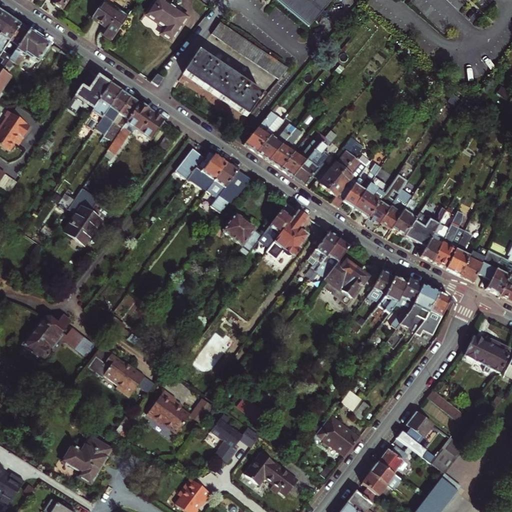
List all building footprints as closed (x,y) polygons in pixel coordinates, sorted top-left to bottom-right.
[(55,0),(52,5),(62,11),(68,0),(55,0)] [(277,0),(310,27),(331,2),(329,0),(277,0)] [(190,22),(159,1),(148,17),(167,30),(163,36),(175,44),(190,22)] [(102,4),(92,18),(106,29),(102,35),(113,42),(127,22),(102,4)] [(0,34),(11,18),(2,12),(0,15),(0,34)] [(10,41),(21,25),(11,18),(0,34),(0,44),(5,38),(10,41)] [(220,24),(212,36),(279,81),(288,70),(220,24)] [(30,31),(21,25),(10,41),(0,54),(0,56),(8,62),(30,31)] [(30,31),(8,62),(7,64),(6,65),(9,67),(12,62),(14,63),(19,54),(24,58),(25,55),(29,57),(28,60),(33,64),(37,63),(39,64),(51,45),(30,31)] [(261,96),(198,54),(183,75),(247,118),(261,96)] [(3,70),(0,73),(0,92),(12,76),(3,70)] [(162,80),(156,76),(150,83),(157,88),(162,80)] [(110,85),(98,77),(89,91),(82,87),(75,97),(94,109),(95,107),(110,85)] [(98,125),(121,92),(110,85),(95,107),(99,110),(98,112),(99,113),(93,121),(98,125)] [(108,131),(114,122),(130,98),(121,92),(98,125),(108,131)] [(130,98),(114,122),(117,125),(108,139),(114,142),(139,105),(130,98)] [(114,142),(108,150),(115,155),(130,132),(126,129),(128,126),(150,141),(164,121),(139,105),(114,142)] [(6,117),(0,125),(0,143),(9,149),(18,134),(22,136),(30,125),(7,110),(4,115),(6,117)] [(245,147),(256,154),(270,137),(263,133),(264,131),(266,132),(277,119),(271,114),(245,147)] [(270,137),(256,154),(268,162),(294,130),(288,126),(277,139),(279,140),(277,143),(270,137)] [(301,135),(294,130),(268,162),(280,170),(294,154),(287,149),(288,147),(290,148),(301,135)] [(292,179),(304,187),(312,177),(317,181),(326,169),(327,169),(322,165),(328,158),(323,153),(335,138),(330,133),(318,147),(292,179)] [(294,154),(280,170),(292,179),(318,147),(311,142),(301,155),(303,157),(301,159),(294,154)] [(320,185),(319,185),(327,192),(353,158),(359,150),(354,146),(347,155),(345,153),(330,172),(326,169),(317,181),(316,182),(320,185)] [(186,181),(208,153),(205,151),(202,156),(192,150),(175,172),(186,181)] [(214,181),(227,164),(209,152),(208,153),(186,181),(188,183),(192,179),(197,183),(200,182),(206,175),(214,181)] [(338,210),(343,203),(366,168),(353,158),(327,192),(335,197),(330,205),(338,210)] [(228,209),(232,203),(250,180),(227,164),(214,181),(205,192),(216,199),(210,207),(223,216),(228,209)] [(383,196),(367,220),(377,226),(379,224),(400,192),(396,188),(400,182),(405,185),(414,173),(403,166),(383,196)] [(366,168),(343,203),(353,210),(374,179),(380,171),(377,169),(374,173),(366,168)] [(374,179),(379,183),(385,173),(380,169),(380,171),(374,179)] [(3,173),(0,178),(0,187),(9,193),(16,182),(3,173)] [(374,179),(353,210),(367,220),(383,196),(377,193),(382,185),(379,183),(374,179)] [(67,210),(67,211),(76,216),(65,233),(84,245),(100,221),(89,214),(98,200),(82,189),(67,210)] [(390,231),(391,229),(410,201),(412,198),(401,191),(400,192),(379,224),(390,231)] [(58,203),(66,208),(71,200),(63,195),(58,203)] [(391,229),(404,238),(416,220),(410,216),(415,210),(412,208),(415,204),(410,201),(391,229)] [(450,227),(432,263),(445,270),(465,231),(459,228),(463,218),(461,217),(468,204),(463,201),(450,227)] [(232,203),(228,209),(233,212),(236,206),(232,203)] [(268,249),(297,212),(287,204),(263,235),(268,239),(264,245),(268,249)] [(268,249),(266,252),(276,260),(283,251),(284,254),(287,257),(291,256),(294,258),(300,250),(299,249),(308,237),(302,233),(311,221),(297,212),(268,249)] [(416,220),(404,238),(425,248),(445,214),(442,212),(439,216),(438,215),(435,222),(419,215),(416,220)] [(420,257),(432,263),(450,227),(443,224),(445,221),(447,220),(449,216),(445,214),(425,248),(420,257)] [(246,258),(262,236),(236,216),(223,232),(242,247),(239,252),(246,258)] [(445,270),(459,277),(472,252),(475,245),(469,242),(477,226),(473,225),(475,222),(470,220),(465,231),(445,270)] [(308,279),(339,240),(329,233),(314,252),(310,258),(316,262),(311,268),(305,277),(308,279)] [(350,247),(339,240),(308,279),(312,283),(326,265),(332,270),(340,260),(350,247)] [(305,263),(310,258),(314,252),(307,247),(293,266),(300,271),(305,263)] [(472,252),(459,277),(466,280),(473,284),(478,275),(486,259),(472,252)] [(486,259),(478,275),(490,281),(486,290),(500,297),(509,278),(503,275),(509,263),(489,253),(486,259)] [(310,258),(305,263),(311,268),(316,262),(310,258)] [(332,270),(325,280),(351,300),(367,278),(346,262),(344,264),(340,260),(332,270)] [(509,278),(511,272),(511,264),(509,263),(503,275),(509,278)] [(381,273),(372,290),(383,295),(381,298),(384,299),(394,279),(381,273)] [(500,297),(511,302),(511,279),(509,278),(500,297)] [(406,285),(394,279),(384,299),(378,307),(390,313),(396,305),(397,304),(406,285)] [(409,280),(406,285),(397,304),(404,307),(392,324),(397,328),(409,312),(422,286),(409,280)] [(409,312),(397,328),(385,344),(393,350),(406,332),(414,316),(424,321),(438,294),(422,286),(409,312)] [(450,300),(438,294),(424,321),(424,322),(415,333),(419,336),(422,331),(432,336),(445,309),(450,300)] [(450,311),(454,302),(450,300),(445,309),(450,311)] [(245,341),(261,321),(248,312),(233,332),(245,341)] [(25,345),(43,359),(46,358),(50,354),(49,351),(71,321),(62,315),(56,323),(49,317),(45,318),(25,345)] [(109,316),(104,323),(127,340),(131,334),(123,328),(124,326),(109,316)] [(131,334),(127,340),(149,356),(153,350),(131,334)] [(490,369),(499,373),(508,353),(507,352),(508,351),(506,348),(503,346),(500,347),(499,348),(495,347),(494,342),(490,340),(486,342),(473,336),(464,356),(485,367),(483,372),(488,374),(490,369)] [(128,397),(137,385),(144,375),(133,368),(132,369),(121,362),(110,354),(103,363),(95,357),(86,368),(101,379),(103,375),(117,385),(115,388),(128,397)] [(132,369),(133,368),(123,360),(121,362),(132,369)] [(144,375),(137,385),(148,393),(155,384),(144,375)] [(161,423),(175,434),(189,415),(179,408),(172,403),(174,401),(175,399),(163,390),(146,414),(160,425),(161,423)] [(466,417),(432,393),(427,400),(460,425),(466,417)] [(496,408),(503,400),(498,396),(492,405),(496,408)] [(202,398),(190,415),(200,422),(212,405),(202,398)] [(246,399),(238,409),(259,425),(267,415),(246,399)] [(370,407),(363,402),(353,415),(360,420),(370,407)] [(498,410),(491,424),(498,428),(505,414),(498,410)] [(416,414),(406,427),(410,429),(406,435),(402,432),(397,439),(430,465),(435,458),(418,444),(432,426),(416,414)] [(315,435),(321,440),(335,422),(329,417),(315,435)] [(238,442),(249,450),(258,437),(247,429),(241,437),(218,420),(209,432),(223,443),(213,456),(225,464),(234,451),(232,449),(238,442)] [(469,443),(484,424),(478,420),(464,439),(469,443)] [(344,430),(345,429),(335,422),(321,440),(322,444),(327,448),(331,447),(344,458),(358,438),(351,433),(350,433),(348,433),(344,430)] [(81,472),(78,476),(90,484),(112,449),(91,436),(81,452),(72,446),(63,461),(81,472)] [(378,463),(393,475),(398,468),(402,471),(407,465),(403,462),(407,456),(396,447),(391,453),(388,451),(378,463)] [(431,466),(444,476),(445,475),(457,460),(443,449),(431,466)] [(279,492),(285,497),(297,482),(260,454),(244,476),(258,486),(264,478),(274,486),(270,490),(276,495),(279,492)] [(386,486),(390,489),(392,491),(400,480),(393,475),(378,463),(370,474),(386,486)] [(2,471),(0,466),(0,497),(1,498),(0,498),(0,502),(8,507),(24,482),(11,474),(8,478),(1,473),(2,471)] [(386,486),(370,474),(366,479),(382,491),(386,486)] [(441,480),(456,491),(460,486),(445,475),(444,476),(441,480)] [(175,504),(185,511),(197,511),(199,511),(197,509),(201,504),(203,505),(211,494),(189,477),(177,495),(180,497),(175,504)] [(382,491),(366,479),(362,484),(367,488),(378,497),(382,491)] [(417,510),(416,511),(440,511),(456,491),(441,480),(426,500),(417,510)] [(355,511),(366,511),(378,497),(367,488),(361,496),(356,492),(347,505),(355,511)] [(73,511),(74,510),(66,505),(64,508),(51,500),(43,511),(44,511),(73,511)]
